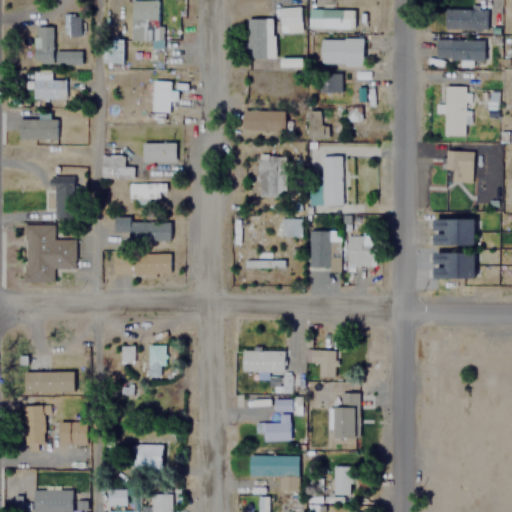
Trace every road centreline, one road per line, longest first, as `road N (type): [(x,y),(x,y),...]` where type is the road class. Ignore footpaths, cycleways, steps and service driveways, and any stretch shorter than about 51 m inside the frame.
road 1 (residential): [(511,307),(0,309)]
road 2 (residential): [(221,511),(220,0)]
road 3 (residential): [(404,511),(404,0)]
